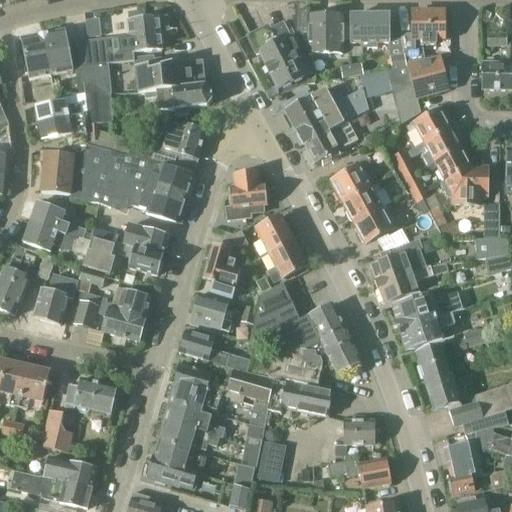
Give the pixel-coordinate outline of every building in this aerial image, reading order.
[(446,10),(413,10),(413,36),(422,36),(422,44),(434,44),(434,36),(446,36),(446,10)] [(296,36),(308,37),(308,11),(295,11),(296,36)] [(377,45),(388,44),(388,16),(350,17),(350,45),(367,45),(367,49),(377,49),(377,45)] [(310,55),(343,55),(342,17),(310,17),(310,55)] [(106,65),(134,62),(133,55),(162,51),(160,33),(169,32),(167,19),(129,23),(131,39),(78,46),(80,68),(106,65)] [(308,37),(296,36),(292,38),(284,23),(270,31),(269,29),(252,37),(251,42),(258,57),(260,55),(278,91),(280,91),(282,95),(307,85),(315,85),(308,56),(308,37)] [(50,34),(43,36),(52,77),(74,73),(65,31),(62,32),(59,29),(51,31),(50,34)] [(506,47),(507,35),(490,34),(489,47),(506,47)] [(30,82),(52,77),(43,36),(21,40),(30,82)] [(390,58),(404,55),(401,40),(388,40),(388,44),(390,58)] [(405,54),(408,66),(426,62),(423,50),(405,54)] [(390,58),(392,70),(406,67),(404,55),(390,58)] [(408,67),(413,86),(417,100),(417,99),(448,91),(441,58),(426,62),(408,66),(408,67)] [(484,91),(511,91),(511,64),(494,64),(494,59),(488,59),(488,64),(484,64),(484,91)] [(145,94),(158,92),(206,87),(205,86),(202,62),(136,69),(139,93),(145,93),(145,94)] [(97,88),(110,98),(106,65),(80,68),(84,86),(84,87),(96,86),(97,88)] [(361,66),(340,69),(342,79),(359,76),(360,76),(363,76),(361,66)] [(417,100),(413,86),(408,67),(386,72),(391,88),(392,93),(401,126),(421,114),(417,99),(417,100)] [(365,101),(392,93),(391,88),(386,72),(363,76),(360,76),(359,76),(362,90),(365,101)] [(0,81),(0,133),(0,134),(10,127),(0,103),(0,86),(2,86),(0,81)] [(47,102),(57,100),(53,85),(35,90),(38,104),(47,102)] [(85,94),(83,95),(84,104),(85,116),(87,126),(98,125),(112,124),(110,98),(97,88),(96,86),(84,87),(85,94)] [(206,87),(158,92),(145,94),(146,100),(157,98),(159,113),(175,111),(175,117),(190,115),(189,109),(207,107),(212,101),(211,91),(206,87)] [(282,105),(304,146),(348,123),(369,112),(365,101),(362,90),(335,106),(326,90),(311,99),(307,92),(282,105)] [(36,109),(39,125),(85,116),(84,104),(67,107),(67,103),(36,109)] [(418,130),(425,145),(450,132),(437,108),(429,112),(431,115),(414,124),(406,129),(409,134),(418,130)] [(88,144),(87,126),(85,116),(39,125),(43,142),(73,136),(73,141),(68,142),(68,153),(76,153),(89,154),(89,147),(88,144)] [(348,123),(304,146),(315,165),(358,142),(348,123)] [(87,126),(88,144),(100,143),(98,125),(87,126)] [(132,141),(127,158),(194,177),(207,132),(180,125),(179,128),(170,125),(163,150),(132,141)] [(450,132),(425,145),(410,153),(413,159),(424,153),(426,156),(422,158),(428,169),(460,151),(450,132)] [(110,153),(89,147),(89,154),(76,153),(71,198),(70,197),(70,203),(96,206),(102,205),(121,213),(124,204),(148,211),(147,214),(179,224),(187,198),(104,172),(110,153)] [(438,168),(446,183),(470,169),(460,151),(428,169),(430,172),(438,168)] [(71,198),(76,153),(68,153),(64,153),(63,158),(46,156),(42,195),(70,197),(71,198)] [(104,172),(187,198),(194,177),(127,158),(110,153),(104,172)] [(392,159),(396,167),(408,161),(404,153),(392,159)] [(332,181),(344,203),(370,190),(361,171),(373,165),(369,157),(356,163),(358,168),(332,181)] [(400,174),(412,168),(408,161),(396,167),(400,174)] [(400,174),(404,182),(416,175),(412,168),(400,174)] [(473,174),(470,169),(446,183),(441,187),(448,200),(453,200),(453,208),(482,208),(482,198),(488,198),(488,170),(477,170),(477,174),(473,174)] [(266,205),(264,182),(258,183),(257,174),(235,176),(236,185),(231,186),(232,197),(229,197),(232,221),(228,222),(229,235),(234,236),(241,233),(267,219),(264,213),(263,205),(266,205)] [(416,175),(404,182),(408,188),(420,182),(416,175)] [(418,192),(423,189),(420,182),(408,188),(412,196),(418,192)] [(418,192),(423,202),(429,199),(423,189),(418,192)] [(355,224),(381,210),(370,190),(344,203),(355,224)] [(417,206),(423,202),(418,192),(412,196),(417,206)] [(38,204),(31,224),(58,234),(89,246),(91,246),(93,239),(92,238),(94,230),(89,228),(86,230),(86,232),(79,230),(62,224),(65,214),(38,204)] [(499,206),(484,206),(484,240),(499,240),(499,206)] [(438,207),(429,212),(438,229),(447,225),(438,207)] [(381,210),(355,224),(366,245),(392,232),(381,210)] [(270,255),(293,242),(281,217),(257,229),(270,255)] [(91,246),(89,246),(58,234),(31,224),(23,243),(51,253),(53,247),(86,258),(87,259),(91,246)] [(129,226),(126,247),(163,257),(169,237),(129,226)] [(234,236),(240,247),(247,244),(241,233),(234,236)] [(234,236),(229,235),(227,234),(224,243),(240,247),(234,236)] [(158,276),(163,257),(126,247),(116,244),(116,245),(93,239),(91,246),(87,259),(85,269),(110,276),(115,260),(112,259),(113,254),(133,259),(131,269),(158,276)] [(411,274),(426,269),(420,250),(422,250),(419,241),(381,254),(384,262),(371,267),(377,284),(410,272),(411,274)] [(476,262),(485,261),(511,257),(508,241),(475,241),(476,262)] [(284,281),(283,280),(306,268),(293,242),(270,255),(277,268),(267,273),(273,286),(284,281)] [(235,253),(216,248),(215,247),(205,279),(216,282),(214,286),(213,285),(210,294),(233,301),(236,292),(233,291),(234,288),(235,288),(240,272),(234,270),(236,262),(233,261),(235,253)] [(0,311),(2,312),(27,251),(19,248),(10,271),(4,268),(0,278),(0,311)] [(38,256),(27,251),(2,312),(16,317),(31,279),(25,277),(28,269),(25,268),(27,264),(34,267),(38,256)] [(47,282),(56,261),(45,257),(37,278),(47,282)] [(511,271),(511,264),(511,257),(485,261),(488,279),(501,275),(501,274),(511,271)] [(410,272),(377,284),(384,305),(418,293),(415,283),(433,276),(430,269),(429,267),(426,269),(411,274),(410,272)] [(446,267),(430,269),(433,276),(433,278),(448,272),(446,267)] [(105,278),(83,271),(80,281),(102,288),(105,278)] [(263,296),(272,292),(265,279),(256,284),(263,296)] [(74,300),(78,284),(63,280),(59,294),(42,289),(34,318),(62,326),(69,298),(74,300)] [(251,344),(276,349),(303,352),(313,347),(322,343),(309,318),(301,322),(284,286),(272,292),(263,296),(259,298),(256,311),(254,322),(255,322),(251,344)] [(119,307),(117,306),(116,311),(146,319),(152,299),(124,292),(119,307)] [(139,343),(146,319),(116,311),(117,306),(107,304),(108,301),(85,294),(75,326),(91,331),(97,311),(108,314),(102,333),(139,343)] [(399,329),(451,314),(462,311),(457,295),(440,300),(442,304),(432,307),(428,296),(392,308),(399,329)] [(229,333),(232,323),(224,320),(229,304),(200,296),(193,324),(229,333)] [(309,318),(322,343),(324,347),(347,335),(333,306),(309,318)] [(253,326),(256,311),(245,308),(242,323),(253,326)] [(451,314),(399,329),(406,352),(442,340),(439,329),(455,324),(451,314)] [(248,374),(252,362),(212,351),(216,337),(205,334),(204,338),(187,333),(180,354),(248,374)] [(464,339),(467,350),(491,343),(488,333),(481,336),(480,334),(464,339)] [(315,351),(320,358),(322,357),(330,372),(336,371),(338,376),(362,364),(347,335),(324,347),(322,343),(313,347),(315,351)] [(416,354),(425,383),(451,375),(442,346),(416,354)] [(316,386),(319,386),(323,365),(320,358),(315,351),(313,347),(303,352),(276,349),(270,377),(287,381),(287,382),(316,387),(316,386)] [(18,409),(28,367),(6,362),(0,388),(0,393),(11,396),(9,407),(18,409)] [(181,366),(175,383),(223,397),(243,404),(245,398),(256,402),(269,406),(274,381),(235,372),(229,370),(223,387),(211,383),(213,376),(181,366)] [(28,367),(18,409),(27,411),(30,400),(42,403),(49,372),(28,367)] [(461,408),(451,375),(425,383),(434,412),(447,407),(454,429),(463,426),(466,436),(476,434),(509,427),(504,413),(511,410),(511,385),(475,397),(477,403),(461,408)] [(80,389),(70,387),(65,405),(75,407),(75,408),(78,409),(77,410),(80,413),(86,415),(90,413),(90,411),(110,416),(117,388),(82,381),(80,389)] [(318,391),(319,386),(316,386),(316,387),(287,382),(286,384),(274,381),(269,406),(329,418),(333,395),(318,391)] [(171,399),(170,402),(203,412),(203,410),(218,415),(220,406),(223,397),(175,383),(171,399)] [(164,422),(223,439),(225,431),(213,428),(216,420),(202,416),(203,412),(170,402),(169,405),(164,422)] [(267,419),(269,406),(256,402),(253,416),(267,419)] [(50,412),(42,449),(67,456),(72,435),(65,433),(61,427),(64,416),(50,412)] [(11,439),(14,425),(5,422),(1,437),(11,439)] [(159,439),(158,443),(191,452),(192,449),(205,453),(208,446),(217,448),(219,440),(222,441),(223,439),(164,422),(159,439)] [(345,422),(345,447),(374,446),(374,422),(345,422)] [(14,425),(11,439),(21,441),(25,427),(14,425)] [(479,457),(476,443),(476,434),(466,436),(469,444),(443,450),(446,464),(479,457)] [(511,442),(494,436),(492,444),(511,450),(511,442)] [(247,439),(246,445),(260,449),(262,442),(247,439)] [(185,471),(199,475),(201,469),(204,469),(207,460),(190,455),(191,452),(158,443),(157,445),(152,461),(185,471)] [(286,448),(265,444),(257,481),(279,485),(286,448)] [(511,450),(492,444),(489,452),(508,458),(504,469),(511,472),(511,450)] [(260,449),(246,445),(241,467),(255,470),(256,470),(260,449)] [(347,447),(335,447),(335,459),(347,459),(347,447)] [(483,476),(479,457),(446,464),(450,482),(448,484),(450,492),(452,493),(453,495),(474,491),(471,479),(483,476)] [(48,460),(44,478),(92,489),(97,470),(70,463),(48,460)] [(363,490),(391,485),(386,460),(359,465),(358,460),(328,467),(331,479),(347,475),(347,478),(360,476),(363,490)] [(194,492),(199,475),(185,471),(152,461),(147,478),(194,492)] [(250,490),(255,470),(241,467),(239,467),(235,487),(250,490)] [(0,483),(8,486),(7,489),(42,497),(42,499),(59,503),(87,510),(92,489),(44,478),(44,479),(0,469),(0,483)] [(503,473),(489,477),(493,492),(508,488),(507,474),(503,473)] [(248,500),(250,490),(235,487),(232,497),(248,500)] [(163,504),(133,496),(128,511),(169,511),(162,510),(163,504)] [(509,511),(511,508),(495,511),(492,511),(491,510),(488,496),(456,504),(457,511),(509,511)] [(399,511),(398,504),(378,507),(375,503),(369,504),(368,508),(366,509),(366,511),(399,511)]
